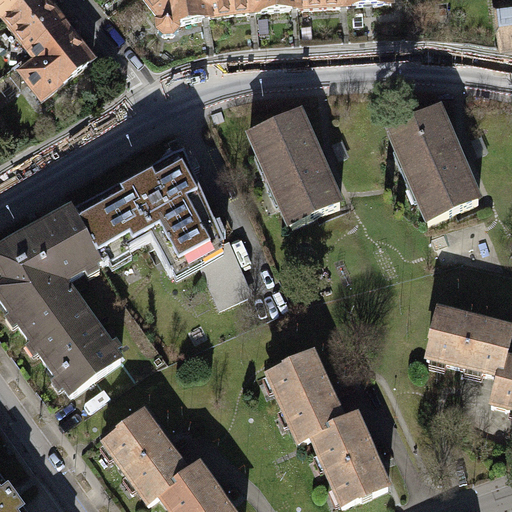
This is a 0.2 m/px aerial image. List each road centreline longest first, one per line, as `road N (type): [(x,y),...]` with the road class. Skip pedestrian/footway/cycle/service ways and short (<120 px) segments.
road 1 (secondary): [(157,106),(197,88),(353,69),(442,68),(511,80)]
road 2 (secondary): [(0,198),(157,106)]
road 3 (residential): [(0,394),(75,511)]
road 4 (residential): [(157,106),(75,0)]
